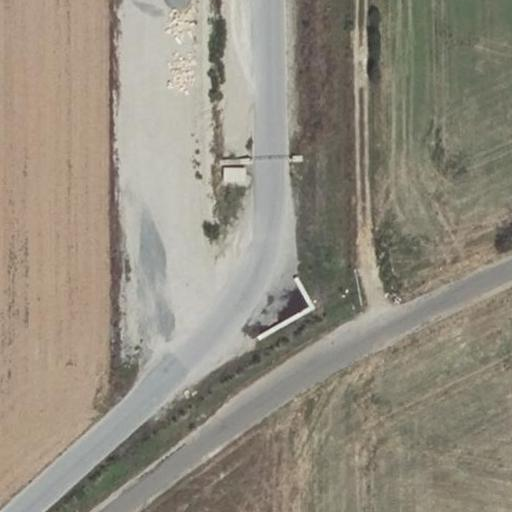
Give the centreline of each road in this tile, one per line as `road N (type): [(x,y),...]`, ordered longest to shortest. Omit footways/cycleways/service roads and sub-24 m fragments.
road 1 (unclassified): [(511,271),(367,337),(115,511)]
road 2 (track): [(366,0),(367,337)]
